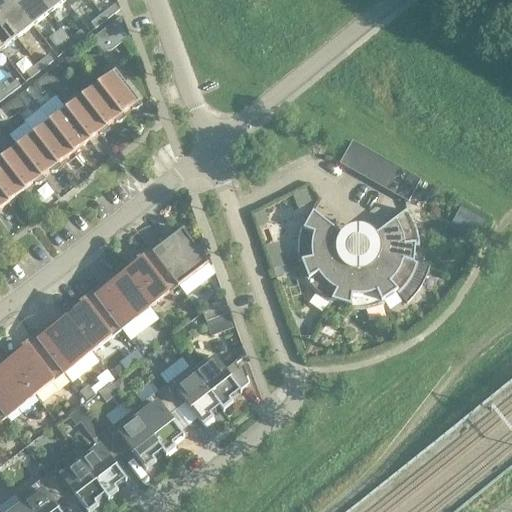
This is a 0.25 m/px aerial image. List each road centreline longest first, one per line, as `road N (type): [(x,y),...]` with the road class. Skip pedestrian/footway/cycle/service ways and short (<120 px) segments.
road 1 (residential): [(151,511),(286,404),(294,368),(210,159)]
road 2 (unknown): [(511,320),(310,511)]
road 3 (residential): [(0,320),(210,159)]
road 4 (unclassified): [(393,0),(210,159)]
road 5 (residential): [(210,159),(150,0)]
